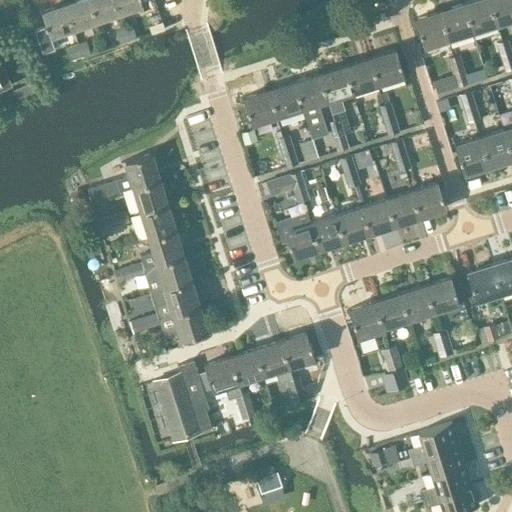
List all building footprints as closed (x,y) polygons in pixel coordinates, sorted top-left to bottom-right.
[(96,20),(89,0),(72,0),(65,3),(73,27),(96,20)] [(119,12),(114,0),(89,0),(96,20),(119,12)] [(140,0),(114,0),(119,12),(142,4),(140,0)] [(472,30),(497,22),(489,0),(471,0),(464,2),(472,30)] [(511,0),(489,0),(497,22),(511,17),(511,0)] [(448,37),(472,30),(464,2),(439,10),(448,37)] [(73,27),(65,3),(41,11),(50,35),(73,27)] [(448,37),(439,10),(415,17),(423,45),(448,37)] [(131,25),(124,27),(128,40),(136,38),(131,25)] [(128,40),(124,27),(115,30),(119,43),(128,40)] [(511,53),(506,39),(496,43),(500,57),(511,53)] [(86,40),(78,43),(83,56),(90,54),(86,40)] [(83,56),(78,43),(65,47),(70,60),(83,56)] [(370,56),(379,82),(404,74),(396,48),(370,56)] [(511,68),(511,57),(511,53),(500,57),(505,71),(511,68)] [(459,54),(448,58),(452,72),(463,68),(459,54)] [(379,82),(370,56),(345,64),(353,90),(379,82)] [(345,64),(319,72),(327,98),(332,111),(344,107),(340,94),(353,90),(345,64)] [(463,68),(452,72),(456,86),(467,82),(463,68)] [(318,101),(327,98),(319,72),(294,80),(302,106),(312,137),(328,131),(318,101)] [(277,114),(302,106),(294,80),(269,88),(277,114)] [(277,114),(269,88),(243,96),(251,122),(277,114)] [(469,91),(459,94),(463,107),(473,104),(469,91)] [(449,107),(446,97),(436,101),(439,110),(449,107)] [(379,106),(384,120),(394,117),(389,103),(379,106)] [(473,104),(463,107),(468,122),(478,118),(473,104)] [(329,121),(334,136),(344,132),(351,130),(346,116),(334,120),(329,121)] [(384,120),(388,134),(398,131),(394,117),(384,120)] [(511,156),(511,124),(503,128),(511,156)] [(511,156),(503,128),(479,135),(487,164),(511,156)] [(241,133),(244,145),(257,141),(253,129),(241,133)] [(348,146),(344,132),(334,136),(338,149),(348,146)] [(277,138),(282,152),(292,148),(288,135),(277,138)] [(487,164),(479,135),(454,143),(463,171),(487,164)] [(298,143),(304,160),(317,156),(312,139),(298,143)] [(401,139),(390,142),(394,155),(404,152),(401,139)] [(282,152),(286,166),(297,162),(292,148),(282,152)] [(129,174),(95,185),(99,196),(133,186),(159,178),(151,151),(125,160),(129,174)] [(404,152),(394,155),(398,169),(409,166),(404,152)] [(350,155),(340,158),(344,172),(354,168),(350,155)] [(354,168),(344,172),(348,186),(358,183),(354,168)] [(299,171),(289,174),(293,187),(303,184),(299,171)] [(166,203),(159,178),(133,186),(141,211),(166,203)] [(412,189),(420,214),(446,206),(438,181),(412,189)] [(303,184),(293,187),(297,202),(308,199),(303,184)] [(316,189),(320,202),(328,200),(324,187),(316,189)] [(81,188),(69,192),(69,193),(70,196),(74,206),(82,203),(86,202),(81,188)] [(395,222),(420,214),(412,189),(387,197),(395,222)] [(369,230),(395,222),(387,197),(361,205),(369,230)] [(174,228),(166,203),(141,211),(148,236),(174,228)] [(336,213),(344,238),(369,230),(361,205),(336,213)] [(112,215),(115,225),(128,221),(125,211),(112,215)] [(292,254),(318,246),(307,211),(276,221),(282,240),(288,239),(292,254)] [(344,238),(336,213),(311,221),(308,211),(307,211),(318,246),(344,238)] [(101,230),(115,225),(112,215),(97,220),(101,230)] [(153,250),(140,254),(142,260),(143,265),(156,261),(156,262),(182,253),(174,228),(148,236),(153,250)] [(182,253),(156,262),(164,286),(190,278),(182,253)] [(499,290),(511,286),(511,256),(491,263),(499,290)] [(127,264),(131,276),(145,271),(143,265),(142,260),(127,264)] [(499,290),(491,263),(466,271),(475,298),(499,290)] [(116,280),(131,276),(127,264),(113,269),(116,280)] [(450,276),(425,284),(433,309),(458,301),(450,276)] [(190,278),(164,286),(168,300),(155,304),(157,311),(159,316),(198,304),(190,278)] [(400,291),(408,317),(433,309),(425,284),(400,291)] [(382,325),(408,317),(400,291),(374,299),(382,325)] [(371,328),(382,325),(374,299),(348,307),(358,338),(373,334),(371,328)] [(206,330),(198,304),(159,316),(160,321),(162,327),(165,328),(176,325),(180,338),(187,336),(206,330)] [(157,311),(143,316),(146,326),(160,321),(159,316),(157,311)] [(143,316),(128,320),(132,330),(146,326),(143,316)] [(508,320),(494,324),(498,336),(498,337),(511,332),(508,320)] [(487,340),(498,336),(494,324),(494,323),(483,326),(487,340)] [(436,344),(449,340),(445,329),(432,333),(436,344)] [(305,330),(280,338),(288,364),(313,356),(305,330)] [(180,338),(175,339),(178,347),(190,343),(187,336),(180,338)] [(254,346),(262,372),(276,368),(280,381),(286,379),(292,377),(288,364),(280,338),(254,346)] [(452,351),(449,340),(436,344),(439,355),(452,351)] [(382,347),(386,358),(398,354),(394,343),(382,347)] [(237,380),(262,372),(254,346),(229,354),(237,380)] [(229,354),(204,362),(206,371),(212,388),(224,384),(228,397),(234,395),(241,393),(237,380),(229,354)] [(398,354),(386,358),(389,370),(387,370),(391,386),(407,380),(403,365),(401,366),(398,354)] [(198,374),(193,359),(177,363),(179,370),(154,378),(172,437),(211,424),(205,407),(208,406),(203,391),(198,374)] [(206,371),(198,374),(203,391),(212,388),(206,371)] [(292,378),(286,380),(289,390),(301,386),(298,376),(292,378)] [(305,398),(301,386),(289,390),(293,402),(305,398)] [(238,407),(252,403),(248,391),(241,393),(234,395),(238,407)] [(241,419),(255,415),(252,403),(238,407),(241,419)] [(410,456),(458,441),(451,420),(417,431),(421,444),(407,448),(410,456)] [(426,459),(430,472),(464,462),(458,441),(410,456),(412,464),(426,459)] [(382,448),(368,453),(372,465),(386,460),(382,448)] [(410,456),(399,460),(402,467),(412,464),(410,456)] [(464,462),(430,472),(434,485),(420,489),(422,498),(471,482),(464,462)] [(261,491),(280,484),(276,473),(257,480),(261,491)] [(450,511),(478,503),(471,482),(422,498),(425,506),(439,501),(442,511),(450,511)]
